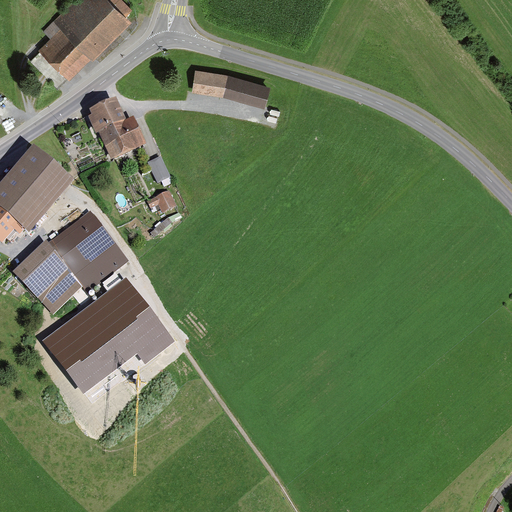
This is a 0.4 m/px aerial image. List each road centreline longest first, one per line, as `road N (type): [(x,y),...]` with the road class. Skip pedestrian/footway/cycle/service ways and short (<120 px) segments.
road 1 (tertiary): [(511,204),(411,118),(348,89),(170,39)]
road 2 (track): [(511,187),(440,121),(396,97),(216,38),(190,13)]
road 3 (tertiary): [(0,152),(170,39)]
